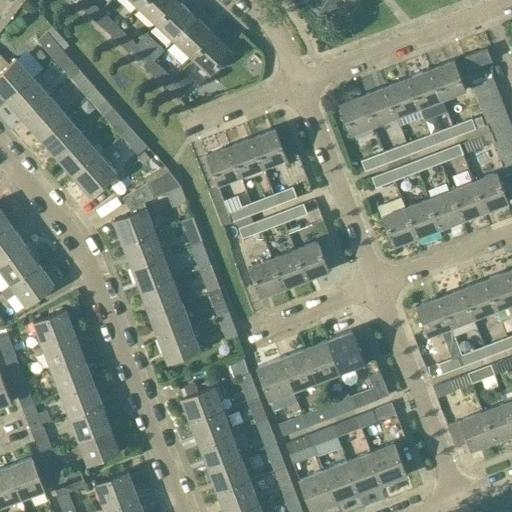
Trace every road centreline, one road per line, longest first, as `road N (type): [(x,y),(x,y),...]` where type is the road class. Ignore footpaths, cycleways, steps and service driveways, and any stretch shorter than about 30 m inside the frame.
road 1 (residential): [(180,511),(82,257),(0,148)]
road 2 (residential): [(457,499),(374,288)]
road 3 (residential): [(374,288),(293,82)]
road 4 (residential): [(293,82),(486,12)]
road 5 (residential): [(374,288),(511,236)]
road 6 (residential): [(256,338),(374,288)]
